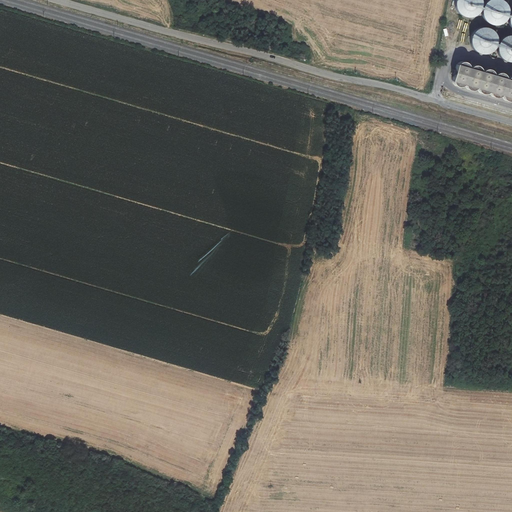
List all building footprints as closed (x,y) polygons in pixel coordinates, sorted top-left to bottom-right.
[(454,4),(454,6),(455,7),(456,10),(458,11),(459,12),(462,14),(465,15),(468,15),(471,15),(474,14),(475,13),(477,11),(479,9),(480,7),(481,5),(482,1),(481,0),(453,0),(453,2),(454,4)] [(487,19),(490,21),(493,22),(496,22),(499,22),(502,21),(504,20),(506,18),(508,15),(509,13),(509,12),(509,9),(509,7),(509,5),(508,3),(507,1),(506,0),(485,0),(485,1),(483,3),(483,5),(482,8),(482,10),(483,13),(484,16),(485,17),(487,19)] [(479,55),(481,56),(482,56),(484,56),(486,56),(489,56),(491,55),(494,53),(495,51),(496,49),(497,47),(498,45),(498,44),(498,42),(497,40),(496,37),(495,35),(494,34),(492,32),(489,31),(487,31),(485,31),(482,31),(480,32),(477,33),(476,34),(474,36),(473,39),(473,41),(472,43),(473,46),(473,48),(475,51),(477,53),(479,55)] [(506,63),(509,64),(510,64),(511,64),(511,37),(510,38),(507,39),(505,40),(503,41),(501,43),(500,45),(499,48),(499,51),(499,53),(500,55),(501,58),(502,59),(505,62),(506,63)] [(511,77),(460,60),(455,74),(452,73),(451,77),(454,78),(452,86),(511,103),(511,77)]
